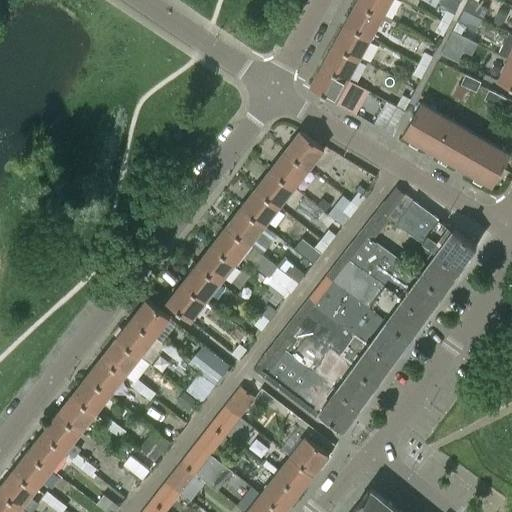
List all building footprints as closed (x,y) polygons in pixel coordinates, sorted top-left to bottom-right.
[(383,15),(391,0),(356,0),(356,1),(383,15)] [(441,18),(450,23),(454,15),(453,15),(459,3),(457,2),(454,0),(441,0),(438,7),(445,10),(441,18)] [(464,9),(476,16),(482,19),(488,7),(478,2),(478,0),(467,0),(463,9),(464,9)] [(356,1),(344,22),(371,36),(383,15),(356,1)] [(463,9),(458,19),(452,30),(461,35),(466,24),(477,29),(482,19),(476,16),(464,9),(463,9)] [(443,35),(450,23),(441,18),(434,31),(443,35)] [(360,57),(371,36),(344,22),(333,43),(360,57)] [(468,38),(461,35),(452,30),(446,41),(441,52),(457,60),(468,38)] [(333,43),(321,64),(348,78),(360,57),(333,43)] [(424,51),(418,62),(427,67),(432,56),(424,51)] [(511,86),(511,59),(509,58),(498,80),(511,86)] [(421,78),(427,67),(418,62),(412,73),(421,78)] [(309,85),(336,100),(348,78),(321,64),(309,85)] [(481,81),(465,74),(460,84),(476,91),(481,81)] [(511,100),(488,89),(484,99),(511,112),(511,100)] [(402,95),(397,106),(405,110),(411,99),(402,95)] [(511,153),(420,102),(402,133),(492,185),(511,153)] [(399,121),(405,110),(397,106),(391,117),(399,121)] [(300,129),(285,148),(309,167),(324,148),(300,129)] [(285,148),(270,167),(295,186),(309,167),(285,148)] [(270,167),(256,186),(280,205),(295,186),(270,167)] [(256,186),(241,205),(265,224),(280,205),(256,186)] [(395,186),(378,208),(390,217),(399,224),(436,252),(459,269),(476,245),(415,201),(406,193),(405,193),(395,186)] [(357,191),(351,199),(359,204),(366,196),(359,191),(358,190),(357,191)] [(322,197),(317,204),(326,212),(332,204),(322,197)] [(351,199),(343,209),(351,215),(359,204),(351,199)] [(241,205),(226,224),(251,243),(263,252),(277,233),(265,224),(241,205)] [(378,208),(370,219),(382,228),(390,217),(378,208)] [(226,224),(212,243),(236,262),(251,243),(226,224)] [(328,228),(321,237),(329,243),(336,234),(328,228)] [(361,230),(344,252),(355,261),(426,315),(444,290),(420,273),(383,245),(373,239),(361,230)] [(302,237),(295,247),(314,262),(329,243),(321,237),(314,247),(302,237)] [(212,243),(197,262),(222,281),(236,262),(212,243)] [(344,252),(327,274),(386,319),(410,336),(426,315),(355,261),(344,252)] [(436,252),(420,273),(444,290),(459,269),(436,252)] [(197,262),(183,281),(207,300),(222,281),(197,262)] [(292,275),(291,276),(277,266),(263,284),(282,298),(288,289),(291,292),(300,281),(292,275)] [(327,274),(310,296),(369,343),(392,361),(410,336),(386,319),(327,274)] [(183,281),(168,301),(192,319),(207,300),(183,281)] [(310,296),(293,318),(304,327),(308,330),(329,346),(376,382),(392,361),(369,343),(310,296)] [(146,299),(131,317),(155,336),(170,316),(147,298),(146,299)] [(269,304),(261,314),(269,320),(277,310),(269,304)] [(261,330),(269,320),(261,314),(254,323),(253,324),(261,330)] [(131,317),(117,336),(140,355),(148,344),(159,351),(161,348),(165,343),(155,336),(131,317)] [(293,318),(276,340),(287,349),(293,341),(297,345),(308,330),(304,327),(293,318)] [(293,341),(287,349),(308,365),(360,405),(376,382),(329,346),(308,330),(297,345),(293,341)] [(117,336),(102,355),(125,374),(140,355),(117,336)] [(165,343),(161,348),(170,355),(176,347),(167,340),(165,343)] [(276,340),(254,368),(287,395),(339,435),(360,405),(308,365),(287,349),(276,340)] [(203,343),(188,362),(215,384),(231,364),(203,343)] [(247,349),(243,346),(239,343),(231,352),(239,359),(247,349)] [(176,347),(170,355),(179,362),(185,354),(176,347)] [(102,355),(87,374),(111,393),(125,374),(102,355)] [(199,372),(186,389),(202,402),(215,385),(199,372)] [(87,374),(72,393),(96,412),(111,393),(87,374)] [(130,384),(140,392),(146,384),(136,377),(130,384)] [(146,384),(140,392),(149,400),(155,392),(146,384)] [(240,384),(224,405),(240,417),(249,405),(256,396),(241,385),(240,384)] [(197,399),(186,390),(177,401),(188,410),(197,399)] [(72,393),(57,412),(81,431),(96,412),(72,393)] [(224,405),(212,422),(227,434),(239,443),(252,426),(240,417),(224,405)] [(57,412),(43,431),(66,450),(75,456),(77,453),(81,448),(73,441),(81,431),(57,412)] [(107,415),(100,423),(110,430),(117,422),(107,415)] [(117,422),(110,430),(120,438),(124,433),(126,430),(117,422)] [(211,423),(196,442),(211,454),(217,447),(226,435),(227,434),(212,422),(211,423)] [(155,461),(171,441),(154,428),(139,447),(155,461)] [(43,431),(28,450),(51,469),(66,450),(43,431)] [(305,435),(290,454),(314,473),(318,467),(328,455),(329,453),(305,435)] [(196,442),(180,462),(195,474),(204,480),(217,490),(223,482),(232,471),(211,454),(196,442)] [(28,450),(13,469),(37,488),(51,469),(28,450)] [(75,456),(71,461),(81,468),(87,461),(77,453),(75,456)] [(131,454),(123,463),(143,478),(150,469),(131,454)] [(290,454),(275,473),(299,492),(308,480),(314,473),(290,454)] [(87,461),(81,468),(90,476),(97,468),(87,461)] [(180,462),(166,480),(181,492),(187,484),(195,474),(180,462)] [(13,469),(0,486),(0,489),(22,507),(37,488),(13,469)] [(275,473),(260,492),(284,511),(289,505),(299,492),(275,473)] [(166,480),(152,499),(166,510),(168,509),(175,499),(181,492),(166,480)] [(353,510),(351,511),(388,511),(394,505),(371,487),(353,510)] [(0,489),(0,511),(28,511),(22,507),(0,489)] [(47,491),(41,499),(51,507),(57,499),(47,491)] [(260,492),(246,511),(283,511),(284,511),(260,492)] [(96,503),(105,510),(107,511),(115,511),(120,506),(104,493),(96,503)] [(57,499),(51,507),(57,511),(61,511),(67,506),(57,499)] [(152,499),(141,511),(165,511),(166,510),(152,499)]
